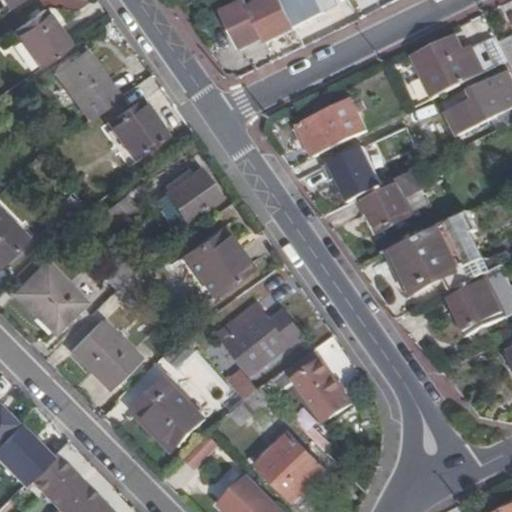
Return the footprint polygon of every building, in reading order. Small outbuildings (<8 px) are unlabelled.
[(0,0),(8,11),(23,0),(0,0)] [(297,27),(284,0),(261,0),(236,13),(254,48),(297,27)] [(338,0),(284,0),(297,27),(341,5),(338,0)] [(12,33),(38,70),(68,49),(42,11),(12,33)] [(438,96),(510,61),(498,36),(464,53),(458,40),(419,59),(438,96)] [(55,75),(84,119),(113,98),(83,56),(55,75)] [(479,97),(445,114),(458,138),(501,116),(495,105),(511,96),(511,72),(509,67),(473,86),(479,97)] [(316,156),(366,132),(351,101),(301,125),(316,156)] [(137,103),(107,125),(131,159),(162,137),(137,103)] [(0,130),(10,123),(0,111),(0,130)] [(384,185),(365,146),(330,164),(349,203),(362,196),(384,185)] [(218,199),(198,170),(189,176),(186,172),(165,188),(168,191),(165,193),(186,222),(218,199)] [(384,185),(362,196),(380,232),(413,216),(396,179),(384,185)] [(186,222),(165,193),(156,200),(176,230),(186,222)] [(46,217),(61,232),(83,210),(69,194),(46,217)] [(125,195),(100,214),(111,228),(136,208),(125,195)] [(478,229),(468,210),(439,225),(448,244),(478,229)] [(0,263),(24,239),(0,213),(0,263)] [(439,225),(392,249),(414,293),(446,277),(461,269),(448,244),(439,225)] [(223,227),(184,256),(212,296),(249,270),(230,243),(233,241),(223,227)] [(461,269),(446,277),(452,290),(486,273),(480,260),(461,269)] [(106,279),(116,290),(134,272),(125,261),(106,279)] [(84,304),(45,264),(14,294),(53,334),(84,304)] [(123,305),(144,284),(134,272),(116,290),(112,294),(123,305)] [(506,313),(486,273),(452,290),(447,293),(466,332),(506,313)] [(306,335),(287,311),(272,323),(257,304),(220,334),(253,376),(306,335)] [(140,360),(103,322),(72,352),(110,390),(140,360)] [(342,390),(329,372),(314,350),(288,368),(296,379),(327,422),(351,404),(342,390)] [(260,387),(270,398),(292,382),(296,379),(288,368),(260,387)] [(329,372),(342,390),(348,386),(336,368),(329,372)] [(256,390),(245,377),(232,388),(242,400),(256,390)] [(327,422),(296,379),(292,382),(323,424),(327,422)] [(203,420),(167,383),(137,413),(173,450),(203,420)] [(239,426),(271,398),(270,398),(260,387),(256,390),(229,414),(239,426)] [(0,446),(22,425),(0,401),(0,446)] [(257,468),(292,434),(288,429),(252,462),(257,468)] [(208,433),(184,458),(196,470),(220,445),(208,433)] [(292,434),(257,468),(298,509),(308,500),(303,496),(328,471),(292,434)] [(110,511),(54,455),(29,479),(58,509),(55,511),(110,511)] [(223,496),(246,473),(237,464),(214,486),(223,496)] [(288,511),(252,476),(220,508),(223,511),(288,511)]
